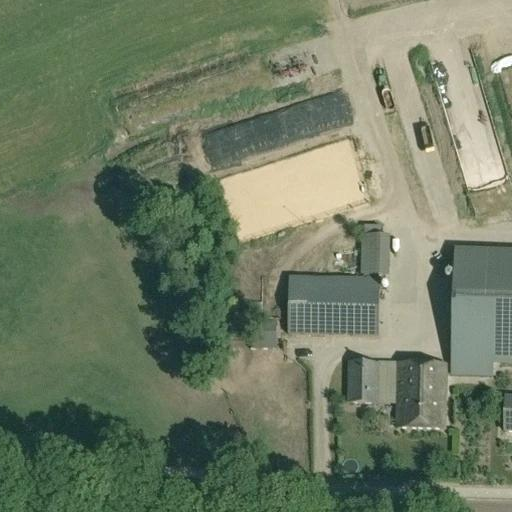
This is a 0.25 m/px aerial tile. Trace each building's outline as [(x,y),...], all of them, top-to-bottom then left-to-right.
[(352,111),(327,120),(334,138),(359,129),(352,111)] [(370,159),(374,181),(384,179),(379,157),(370,159)] [(382,282),(381,282),(384,238),(382,238),(382,230),(364,229),(362,282),(291,280),(290,337),(381,339),(382,282)] [(252,275),(271,273),(269,247),(250,249),(252,275)] [(511,252),(458,251),(458,258),(453,377),(493,379),(494,365),(511,366),(511,252)] [(252,324),(252,357),(277,357),(276,323),(252,324)] [(349,365),(349,405),(378,406),(379,365),(349,365)] [(398,367),(398,431),(446,431),(446,367),(398,367)]
